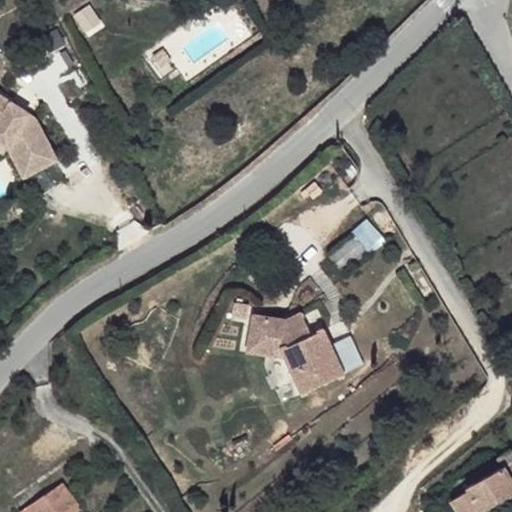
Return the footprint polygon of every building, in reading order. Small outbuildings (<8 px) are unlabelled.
[(57,161),(36,119),(0,95),(0,141),(6,146),(24,179),(57,161)] [(329,256),(341,272),(344,276),(364,261),(371,255),(355,235),(329,256)] [(373,272),(371,270),(364,261),(352,271),(360,282),(373,272)] [(323,330),(313,310),(302,316),(311,335),(323,330)] [(343,374),(323,330),(311,335),(302,316),(301,312),(286,319),(253,314),(247,351),(285,357),(302,393),(343,374)] [(459,511),(483,511),(511,494),(511,453),(510,450),(497,458),(502,467),(465,488),(466,490),(451,500),(459,511)] [(19,511),(80,511),(83,510),(62,482),(20,511),(19,511)]
